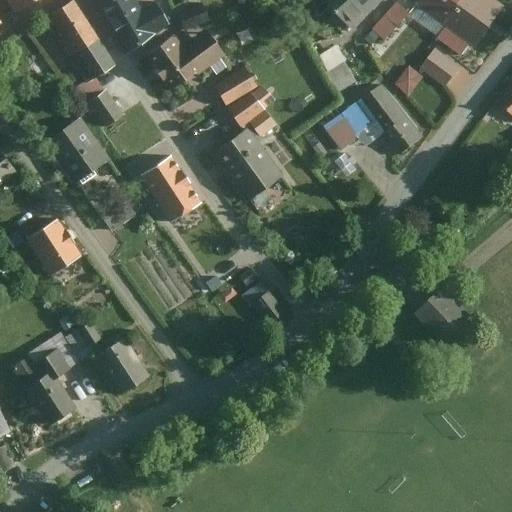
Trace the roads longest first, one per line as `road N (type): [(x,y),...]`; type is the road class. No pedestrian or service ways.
road 1 (residential): [(73,0),(306,330)]
road 2 (residential): [(511,50),(306,330)]
road 3 (residential): [(0,116),(192,387)]
road 4 (residential): [(15,511),(102,438),(192,387)]
